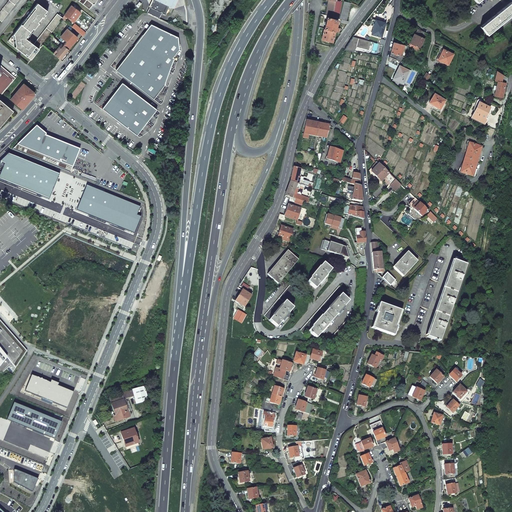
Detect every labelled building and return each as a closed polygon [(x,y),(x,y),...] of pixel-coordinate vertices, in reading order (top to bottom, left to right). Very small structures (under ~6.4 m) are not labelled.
[(18,0),(9,0),(0,12),(0,20),(2,21),(18,0)] [(149,7),(162,13),(165,15),(169,6),(170,5),(170,6),(170,5),(170,4),(169,5),(168,4),(158,0),(152,0),(149,6),(149,7)] [(158,0),(161,1),(169,5),(170,4),(170,5),(170,6),(170,5),(169,6),(174,8),(177,0),(158,0)] [(331,0),(328,0),(326,15),(333,17),(336,1),(335,1),(331,0)] [(338,18),(341,2),(336,1),(333,17),(338,18)] [(344,1),(340,18),(346,20),(351,3),(344,1)] [(480,27),(487,35),(511,14),(511,3),(511,2),(485,22),(480,27)] [(27,39),(47,12),(48,11),(37,3),(30,12),(29,11),(25,16),(27,17),(8,41),(31,60),(33,57),(39,50),(43,45),(47,39),(48,37),(50,35),(54,29),(60,21),(62,19),(63,18),(57,14),(34,44),(27,39)] [(80,13),(71,6),(65,15),(67,17),(73,22),(80,13)] [(147,13),(159,18),(162,13),(149,7),(147,13)] [(327,18),(324,29),(335,32),(336,28),(338,20),(327,18)] [(64,20),(62,19),(60,21),(54,29),(57,32),(63,24),(65,26),(67,23),(64,20)] [(375,20),(371,34),(381,37),(385,23),(375,20)] [(72,27),(83,36),(85,33),(80,28),(74,24),(72,27)] [(178,37),(151,24),(133,47),(115,70),(153,99),(164,85),(174,58),(173,57),(179,49),(178,37)] [(324,29),(321,39),(332,42),(332,41),(335,32),(324,29)] [(72,34),(66,30),(60,37),(63,40),(60,44),(62,45),(67,49),(72,44),(76,39),(71,35),(72,34)] [(419,35),(418,36),(424,39),(425,39),(428,34),(421,31),(419,35)] [(412,39),(410,43),(412,44),(420,48),(424,39),(418,36),(419,35),(415,33),(415,35),(414,34),(412,39)] [(60,44),(50,35),(48,37),(47,39),(51,42),(50,43),(58,50),(62,45),(60,44)] [(352,38),(344,49),(353,52),(356,46),(368,49),(370,41),(353,36),(352,38)] [(392,48),(390,53),(401,56),(403,48),(404,45),(393,42),(392,48)] [(67,49),(62,45),(58,50),(56,54),(55,55),(59,59),(63,54),(67,49)] [(443,49),(438,60),(448,65),(453,54),(448,52),(443,49)] [(390,53),(389,57),(397,60),(399,61),(401,56),(390,53)] [(0,95),(15,78),(0,65),(0,95)] [(399,66),(394,78),(399,81),(403,83),(407,75),(409,71),(399,66)] [(503,74),(497,70),(494,80),(498,81),(501,82),(503,74)] [(498,81),(496,86),(496,90),(494,96),(502,97),(505,83),(503,82),(501,82),(498,81)] [(122,83),(102,109),(137,135),(156,109),(122,83)] [(34,95),(33,92),(28,88),(23,84),(10,99),(22,109),(34,95)] [(434,94),(429,102),(434,105),(440,109),(445,100),(434,94)] [(0,123),(12,110),(0,100),(0,123)] [(479,102),(471,118),(484,124),(486,119),(485,118),(487,113),(490,107),(479,102)] [(318,123),(306,121),(305,123),(303,134),(302,138),(307,139),(308,135),(316,136),(318,123)] [(318,123),(316,136),(326,138),(330,125),(329,125),(324,124),(318,123)] [(36,127),(13,148),(71,171),(79,150),(45,136),(45,134),(36,127)] [(482,147),(469,143),(465,158),(460,172),(475,177),(477,170),(475,169),(482,147)] [(329,148),(326,159),(339,163),(342,152),(329,148)] [(8,154),(0,161),(4,164),(0,174),(0,179),(49,199),(59,175),(8,154)] [(384,181),(389,186),(390,185),(395,180),(390,175),(378,164),(371,172),(381,181),(385,177),(386,179),(384,181)] [(292,174),(290,182),(297,184),(298,184),(299,179),(298,179),(300,169),(293,167),(292,174)] [(395,191),(401,185),(395,180),(390,185),(389,186),(390,186),(395,191)] [(288,188),(285,196),(290,198),(291,198),(292,195),(297,184),(290,182),(288,188)] [(354,185),(351,200),(361,202),(361,200),(360,186),(354,184),(354,185)] [(86,186),(76,210),(134,233),(140,217),(136,215),(140,207),(86,186)] [(415,198),(409,204),(414,209),(417,206),(420,203),(418,201),(415,198)] [(414,209),(421,216),(427,210),(420,203),(417,206),(414,209)] [(284,215),(284,217),(285,217),(296,221),(300,209),(288,205),(284,215)] [(362,208),(350,206),(349,215),(363,219),(362,209),(362,208)] [(426,216),(433,222),(437,219),(430,212),(426,216)] [(281,226),(278,236),(281,238),(281,239),(289,242),(292,230),(281,226)] [(356,236),(356,243),(364,242),(365,242),(365,232),(359,232),(359,236),(356,236)] [(268,275),(278,284),(298,260),(288,251),(268,275)] [(371,253),(373,270),(374,270),(377,273),(381,273),(382,272),(380,252),(378,252),(371,253)] [(394,268),(403,276),(417,261),(408,253),(402,259),(394,268)] [(439,256),(431,279),(438,281),(446,258),(439,256)] [(436,311),(426,337),(439,341),(466,265),(453,260),(444,285),(436,311)] [(307,282),(315,288),(319,283),(321,284),(327,276),(326,275),(331,269),(323,263),(307,282)] [(389,284),(390,286),(394,282),(387,275),(383,279),(384,280),(389,284)] [(431,281),(422,307),(428,309),(437,283),(431,281)] [(264,316),(269,320),(285,301),(285,302),(295,290),(290,285),(264,316)] [(299,331),(305,336),(308,331),(341,294),(341,295),(344,290),(339,286),(299,331)] [(242,290),(235,301),(244,307),(251,296),(242,290)] [(308,331),(316,338),(321,332),(322,333),(328,325),(328,324),(336,314),(337,315),(344,307),(343,306),(348,301),(341,295),(341,294),(308,331)] [(269,320),(276,327),(281,321),(282,322),(288,314),(287,313),(292,308),(285,302),(285,301),(269,320)] [(376,317),(372,328),(394,335),(397,326),(395,325),(400,310),(379,303),(376,313),(377,313),(376,317)] [(421,309),(413,332),(420,334),(428,311),(421,309)] [(238,310),(233,319),(241,323),(246,314),(238,310)] [(328,340),(334,345),(353,323),(354,314),(350,313),(350,316),(328,340)] [(1,329),(0,327),(0,374),(6,369),(11,375),(27,351),(5,326),(1,329)] [(321,352),(312,350),(309,358),(319,361),(321,352)] [(383,356),(375,352),(374,356),(371,355),(366,364),(375,368),(379,359),(381,360),(383,356)] [(305,355),(295,353),(293,362),(303,364),(305,355)] [(291,363),(282,360),(281,364),(279,368),(279,369),(286,371),(289,371),(289,370),(290,370),(291,368),(290,367),(291,363)] [(273,376),(283,379),(286,371),(279,369),(279,368),(276,367),(273,376)] [(325,370),(317,368),(314,377),(319,379),(322,380),(323,377),(325,370)] [(461,375),(454,369),(448,375),(455,382),(461,375)] [(443,377),(435,370),(429,377),(437,384),(443,377)] [(32,375),(25,391),(66,408),(73,392),(57,386),(58,383),(51,380),(50,383),(32,375)] [(365,375),(361,384),(369,387),(370,385),(373,387),(376,380),(365,375)] [(484,381),(479,379),(476,386),(480,388),(484,381)] [(459,385),(452,392),(459,399),(466,391),(459,385)] [(143,386),(131,389),(135,404),(147,400),(143,386)] [(283,389),(274,386),(271,394),(281,397),(283,389)] [(416,388),(411,386),(407,394),(412,396),(416,388)] [(316,390),(307,387),(306,389),(306,391),(304,397),(313,400),(316,390)] [(424,391),(416,388),(412,396),(420,400),(424,391)] [(129,390),(108,397),(117,421),(128,416),(122,399),(131,396),(129,390)] [(281,397),(271,394),(269,402),(278,405),(279,401),(281,397)] [(366,397),(358,396),(356,405),(364,407),(366,397)] [(294,409),(303,412),(310,414),(312,405),(306,403),(297,400),(296,405),(295,406),(294,409)] [(458,406),(452,400),(445,407),(451,413),(458,406)] [(14,402),(7,419),(55,439),(62,422),(14,402)] [(274,413),(263,412),(262,418),(264,418),(263,426),(272,427),(272,422),(273,422),(274,413)] [(301,421),(302,417),(303,414),(298,413),(297,416),(295,415),(294,419),(301,421)] [(441,416),(433,413),(430,423),(439,425),(441,416)] [(295,426),(287,426),(287,427),(287,431),(287,436),(295,436),(295,426)] [(134,428),(121,433),(126,446),(139,441),(134,428)] [(377,430),(372,432),(375,440),(385,437),(381,428),(377,430)] [(272,447),(270,437),(261,440),(263,449),(272,447)] [(372,446),(369,438),(360,442),(363,450),(372,446)] [(394,438),(384,442),(388,451),(392,449),(393,453),(399,450),(394,438)] [(451,454),(451,444),(441,445),(441,449),(442,455),(451,454)] [(296,446),(287,448),(288,452),(289,458),(298,456),(296,446)] [(240,454),(231,453),(230,463),(239,464),(240,454)] [(371,462),(368,453),(366,454),(360,457),(363,466),(371,462)] [(400,466),(404,473),(408,472),(409,470),(408,466),(407,466),(404,461),(399,464),(400,466)] [(454,473),(452,464),(443,465),(445,474),(454,473)] [(301,465),(293,468),(294,472),(296,477),(304,474),(301,465)] [(400,466),(392,469),(396,477),(404,473),(400,466)] [(15,470),(13,470),(14,482),(32,492),(37,479),(15,470)] [(247,471),(238,473),(240,483),(249,481),(247,471)] [(370,483),(365,471),(355,474),(360,486),(370,483)] [(408,483),(404,473),(396,477),(399,486),(408,483)] [(447,495),(455,493),(459,492),(457,483),(445,485),(447,495)] [(256,488),(246,489),(248,499),(257,498),(256,488)] [(422,508),(417,495),(408,499),(411,508),(415,506),(416,510),(422,508)]
